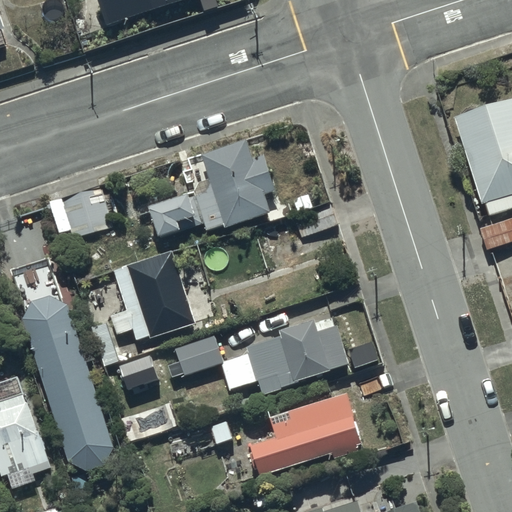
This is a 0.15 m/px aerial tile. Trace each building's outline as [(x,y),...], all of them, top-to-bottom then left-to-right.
[(201,0),(98,0),(108,30),(201,0)] [(511,99),(452,117),(477,205),(484,203),(487,215),(511,208),(511,99)] [(194,196),(145,211),(155,239),(202,223),(204,231),(269,209),(264,195),(274,192),(261,154),(249,158),(243,143),(201,158),(208,177),(207,177),(206,177),(205,177),(205,178),(204,178),(203,178),(202,179),(201,179),(201,180),(200,180),(200,181),(199,181),(198,182),(197,183),(197,184),(196,185),(195,186),(195,187),(195,188),(194,189),(194,190),(194,191),(194,192),(194,193),(194,194),(194,195),(194,196)] [(113,225),(101,189),(46,206),(55,234),(69,230),(72,239),(113,225)] [(511,217),(479,230),(486,251),(511,241),(511,217)] [(173,254),(113,272),(125,311),(109,315),(115,334),(130,330),(134,340),(147,336),(148,340),(194,327),(173,254)] [(48,299),(31,304),(21,320),(67,465),(85,473),(104,466),(115,451),(66,306),(48,299)] [(214,335),(174,348),(184,377),(220,366),(228,390),(256,381),(260,395),(348,368),(335,328),(316,334),(312,322),(279,333),(280,336),(245,347),(248,354),(223,362),(214,335)] [(12,393),(0,397),(0,474),(5,473),(10,489),(33,481),(29,467),(48,461),(37,426),(24,430),(12,393)] [(274,440),(248,448),(256,476),(331,455),(332,460),(360,453),(345,399),(287,415),(290,422),(270,428),(274,440)] [(417,511),(415,503),(390,511),(417,511)]
